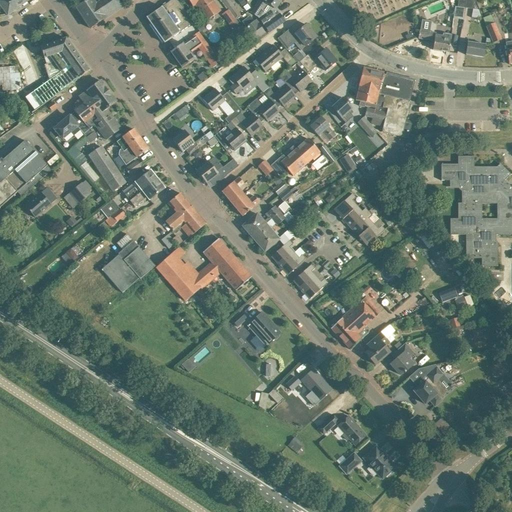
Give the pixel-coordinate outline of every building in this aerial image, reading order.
[(11,0),(0,0),(0,5),(7,16),(17,8),(11,0)] [(11,0),(17,8),(28,1),(27,0),(11,0)] [(92,0),(87,0),(76,7),(90,29),(105,19),(105,18),(124,6),(119,0),(100,0),(95,4),(92,0)] [(193,23),(181,5),(177,0),(171,0),(146,18),(164,43),(193,23)] [(206,21),(220,11),(212,0),(188,0),(193,7),(195,5),(206,21)] [(227,9),(235,21),(236,20),(234,18),(239,14),(228,0),(221,0),(228,9),(227,9)] [(259,0),(255,7),(260,11),(257,15),(267,31),(268,33),(285,21),(280,13),(274,17),(270,11),(273,7),(276,9),(281,0),(259,0)] [(466,0),(465,8),(473,9),(474,0),(466,0)] [(500,39),(494,22),(493,22),(491,15),(483,18),(493,42),(500,39)] [(255,19),(243,28),(246,31),(252,41),(264,33),(257,23),(255,19)] [(306,25),(293,35),(289,30),(279,37),(288,48),(295,43),(301,50),(317,37),(306,25)] [(430,32),(419,31),(418,38),(434,41),(433,50),(449,52),(451,35),(443,34),(443,36),(430,34),(430,32)] [(213,48),(211,49),(198,32),(191,37),(191,38),(183,44),(183,43),(170,52),(182,68),(194,59),(190,53),(198,47),(213,68),(220,63),(218,59),(219,58),(213,48)] [(47,73),(49,73),(51,79),(33,92),(43,105),(80,78),(79,78),(89,71),(90,71),(66,38),(40,47),(46,64),(44,65),(47,73)] [(485,45),(467,42),(465,55),(484,57),(485,45)] [(285,49),(280,53),(273,44),(255,59),(265,72),(282,57),(287,63),(292,59),(285,49)] [(326,49),(313,60),(309,54),(304,58),(299,62),(308,73),(319,63),(325,71),(337,62),(326,49)] [(304,58),(299,52),(292,57),(298,63),(299,62),(304,58)] [(231,61),(227,55),(220,60),(224,65),(231,61)] [(238,85),(232,91),(235,94),(241,89),(253,79),(258,85),(264,81),(256,71),(251,75),(244,67),(231,77),(238,85)] [(385,75),(383,74),(363,69),(359,85),(356,100),(360,101),(359,106),(364,107),(364,105),(371,107),(372,104),(376,105),(375,110),(367,108),(365,116),(373,118),(371,123),(382,126),(383,121),(384,121),(382,132),(408,138),(413,140),(414,135),(409,134),(411,124),(405,122),(410,102),(415,81),(393,76),(393,74),(386,72),(385,75)] [(280,77),(286,85),(287,86),(292,82),(300,92),(312,82),(302,70),(293,78),(287,71),(280,77)] [(75,112),(84,123),(101,110),(103,112),(106,110),(116,102),(100,81),(78,97),(80,99),(74,106),(76,108),(73,110),(75,112)] [(287,86),(286,85),(274,94),(268,88),(263,92),(269,99),(271,101),(275,97),(284,107),(296,97),(287,86)] [(227,92),(221,97),(215,89),(202,99),(213,111),(224,101),(233,112),(225,119),(228,123),(242,111),(227,92)] [(246,106),(253,114),(254,116),(259,112),(267,122),(280,111),(271,101),(269,99),(261,105),(256,98),(246,106)] [(349,111),(352,108),(343,98),(331,108),(346,123),(353,116),(349,111)] [(476,98),(455,98),(455,107),(476,108),(476,98)] [(84,123),(86,125),(89,129),(95,125),(106,140),(121,128),(113,119),(106,110),(103,112),(101,110),(84,123)] [(86,125),(84,123),(75,112),(70,116),(69,115),(52,129),(53,130),(49,133),(55,139),(58,136),(62,141),(71,133),(73,135),(80,130),(86,125)] [(254,116),(253,114),(246,120),(240,113),(231,121),(237,128),(236,129),(238,130),(243,126),(251,136),(263,126),(254,116)] [(310,127),(318,136),(322,133),(329,141),(336,135),(328,127),(329,126),(321,117),(310,127)] [(384,147),(388,144),(363,117),(358,122),(371,137),(373,136),(384,147)] [(89,129),(86,125),(80,130),(86,136),(91,131),(89,129)] [(135,129),(116,142),(121,149),(119,150),(118,155),(126,165),(143,153),(144,154),(148,151),(147,150),(148,149),(136,132),(136,131),(135,129)] [(219,132),(214,136),(222,146),(227,142),(234,151),(247,141),(238,130),(236,129),(224,139),(219,132)] [(189,155),(203,145),(214,136),(210,132),(205,136),(205,135),(194,143),(184,130),(172,140),(182,152),(185,150),(189,155)] [(93,132),(86,137),(88,140),(90,143),(97,138),(93,132)] [(293,176),(320,152),(308,139),(281,162),(285,167),(288,171),(293,176)] [(0,207),(17,192),(20,196),(51,169),(25,140),(0,162),(0,161),(0,207)] [(120,175),(101,147),(89,155),(107,183),(112,190),(124,182),(120,175)] [(350,151),(349,151),(352,155),(354,153),(356,156),(359,154),(355,147),(350,151)] [(196,151),(192,154),(196,159),(200,156),(202,154),(198,149),(196,151)] [(325,157),(331,164),(337,160),(331,152),(325,157)] [(319,159),(324,164),(328,161),(323,155),(319,159)] [(354,158),(359,166),(363,163),(358,155),(354,158)] [(511,187),(504,180),(510,174),(500,164),(497,167),(474,167),(474,156),(458,156),(458,164),(441,164),(441,181),(450,181),(450,188),(458,188),(461,192),(462,203),(458,203),(458,219),(450,219),(450,235),(466,235),(466,258),(481,258),(481,266),(498,266),(497,242),(495,240),(494,240),(494,235),(511,234),(511,187)] [(208,162),(206,164),(196,171),(206,183),(209,181),(213,186),(227,176),(226,175),(238,166),(233,160),(216,172),(208,162)] [(129,175),(140,167),(136,161),(125,169),(129,175)] [(258,166),(265,174),(266,175),(269,174),(273,170),(265,161),(258,166)] [(87,162),(83,165),(94,181),(99,178),(87,162)] [(354,164),(345,169),(347,173),(356,167),(354,164)] [(130,201),(157,180),(154,176),(155,174),(153,171),(151,171),(150,171),(136,182),(138,185),(125,195),(130,201)] [(281,182),(277,176),(273,180),(277,185),(281,182)] [(244,184),(239,178),(222,192),(232,204),(244,195),(239,189),(244,184)] [(362,179),(358,183),(362,188),(366,184),(362,179)] [(147,197),(150,200),(164,189),(164,188),(164,186),(162,183),(160,183),(157,180),(130,201),(135,207),(147,197)] [(279,195),(287,188),(281,182),(274,189),(273,190),(278,195),(279,195)] [(90,193),(85,187),(82,183),(69,194),(77,204),(90,193)] [(295,187),(290,191),(287,188),(279,196),(284,202),(285,202),(293,194),(292,193),(297,189),(295,187)] [(57,199),(47,188),(25,207),(35,218),(57,199)] [(166,222),(173,231),(178,227),(180,229),(181,228),(181,229),(198,215),(180,193),(168,203),(177,214),(166,222)] [(336,199),(331,193),(324,199),(329,204),(336,199)] [(334,210),(342,219),(357,206),(352,200),(356,198),(352,194),(334,210)] [(242,216),(246,213),(259,202),(254,196),(249,200),(244,195),(232,204),(242,216)] [(313,199),(317,205),(313,207),(317,213),(321,211),(318,207),(323,204),(317,196),(313,199)] [(108,218),(120,208),(112,199),(101,209),(108,218)] [(284,202),(278,207),(284,213),(290,208),(285,202),(284,202)] [(242,226),(251,236),(279,212),(277,209),(274,206),(265,214),(268,218),(264,222),(257,214),(242,226)] [(362,211),(357,206),(342,219),(350,228),(369,212),(365,208),(362,211)] [(293,217),(301,212),(297,207),(290,212),(293,217)] [(125,215),(120,208),(108,218),(106,220),(112,227),(125,215)] [(265,252),(279,239),(269,228),(275,223),(277,226),(280,223),(282,225),(287,221),(282,215),(279,212),(251,236),(265,252)] [(359,237),(373,224),(369,218),(372,215),(369,212),(350,228),(359,237)] [(206,224),(198,215),(181,229),(189,238),(205,224),(206,224)] [(66,221),(71,227),(73,229),(83,221),(81,218),(76,222),(72,216),(66,221)] [(385,230),(381,226),(383,224),(378,219),(373,224),(359,237),(367,246),(385,230)] [(305,235),(301,231),(296,235),(300,240),(305,235)] [(121,291),(137,277),(140,279),(155,266),(137,245),(133,240),(127,234),(117,243),(122,250),(117,254),(118,255),(102,269),(121,291)] [(251,277),(218,239),(203,252),(211,263),(193,279),(171,254),(156,268),(185,301),(219,272),(236,291),(251,277)] [(271,257),(279,266),(294,252),(290,247),(293,244),(289,240),(271,257)] [(313,245),(309,240),(303,245),(307,250),(313,245)] [(294,252),(279,266),(288,275),(306,259),(302,255),(299,258),(294,252)] [(70,259),(65,262),(63,265),(66,269),(74,263),(70,259)] [(327,260),(325,261),(322,264),(325,268),(330,264),(327,260)] [(293,281),(301,290),(319,274),(311,265),(293,281)] [(339,274),(338,272),(335,269),(331,273),(335,278),(339,274)] [(319,274),(301,290),(310,299),(328,283),(319,274)] [(455,287),(439,291),(442,301),(458,297),(455,287)] [(331,328),(350,350),(351,349),(350,349),(362,339),(357,334),(381,312),(366,296),(331,328)] [(463,297),(456,300),(455,300),(457,308),(466,305),(463,297)] [(238,327),(246,319),(241,313),(232,321),(238,327)] [(262,313),(247,326),(265,347),(280,333),(262,313)] [(451,329),(458,327),(460,326),(458,318),(449,320),(451,329)] [(458,327),(451,329),(453,335),(459,333),(459,330),(458,327)] [(375,365),(379,361),(390,352),(384,346),(389,342),(385,338),(380,333),(367,344),(370,349),(365,353),(375,365)] [(404,373),(405,373),(406,372),(405,372),(414,364),(408,358),(414,353),(405,343),(402,346),(397,350),(391,355),(395,360),(390,364),(392,366),(390,367),(392,370),(394,369),(400,375),(403,372),(404,373)] [(454,359),(457,353),(450,349),(447,355),(454,359)] [(189,360),(182,363),(187,372),(194,368),(189,360)] [(435,406),(442,400),(440,398),(448,392),(447,391),(438,380),(444,376),(436,367),(427,376),(429,379),(426,382),(425,381),(414,391),(425,404),(429,400),(435,406)] [(313,370),(301,381),(320,400),(331,390),(313,370)] [(292,391),(300,383),(295,377),(286,385),(292,391)] [(511,405),(511,404),(511,385),(502,391),(511,405)] [(273,390),(268,394),(277,403),(282,399),(273,390)] [(265,410),(268,394),(261,393),(258,409),(265,410)] [(332,414),(318,427),(324,434),(338,421),(332,414)] [(349,439),(355,445),(366,435),(349,416),(337,426),(344,434),(342,436),(347,441),(349,439)] [(302,447),(297,444),(299,441),(294,438),(287,446),(296,454),(302,447)] [(376,446),(363,458),(371,466),(368,469),(374,476),(377,473),(382,479),(386,476),(387,477),(393,472),(391,470),(395,467),(376,446)] [(354,454),(339,467),(346,474),(361,461),(354,454)]
